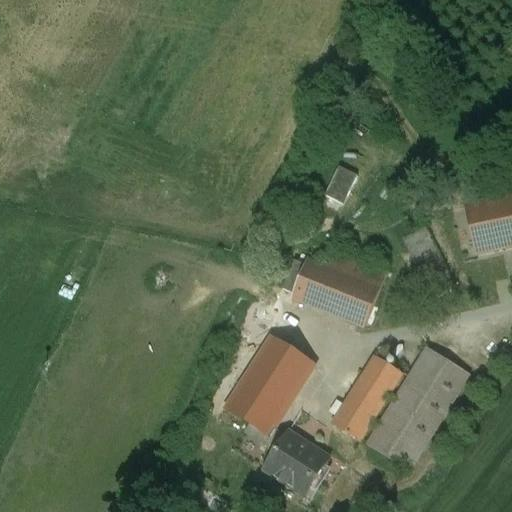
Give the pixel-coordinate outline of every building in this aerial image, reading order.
[(511,199),(467,209),(477,256),(511,248),(511,199)] [(421,231),(404,239),(432,293),(449,285),(421,231)] [(321,267),(292,255),(277,293),(363,328),(386,272),(329,249),(321,267)] [(310,367),(270,343),(252,370),(238,360),(235,364),(250,374),(225,410),(265,436),(272,429),(310,367)] [(465,377),(426,353),(367,449),(407,473),(465,377)] [(400,376),(373,358),(329,426),(356,443),(400,376)] [(272,429),(265,436),(258,447),(271,457),(262,471),(302,498),(325,462),(285,435),(283,437),(272,429)]
